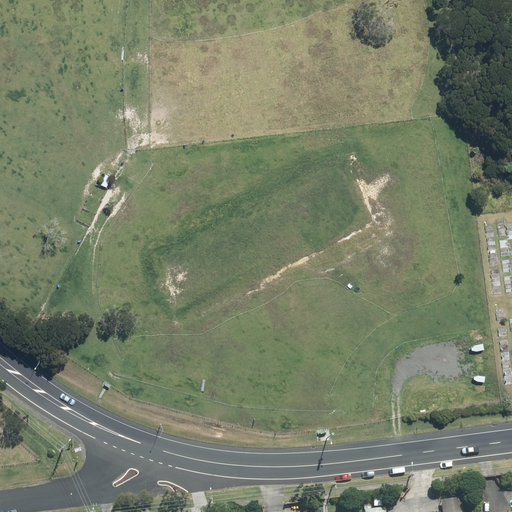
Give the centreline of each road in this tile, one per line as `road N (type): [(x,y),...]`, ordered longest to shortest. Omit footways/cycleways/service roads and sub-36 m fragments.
road 1 (secondary): [(167,454),(251,468),(305,466),(511,439)]
road 2 (secondary): [(0,360),(118,435)]
